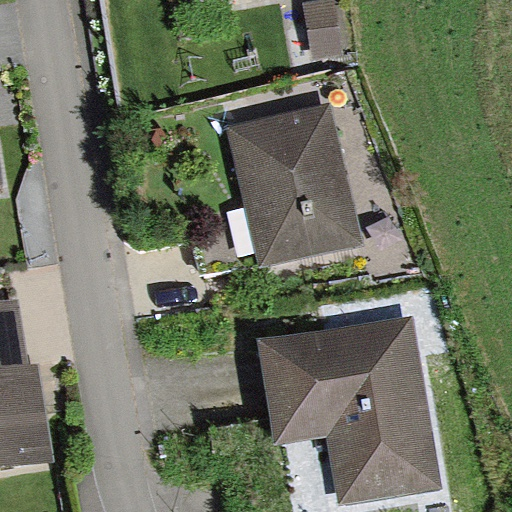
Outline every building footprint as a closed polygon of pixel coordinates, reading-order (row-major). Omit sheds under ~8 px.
[(241,0),(192,0),(194,8),(241,0)] [(336,2),(304,8),(313,63),(345,58),(336,2)] [(364,251),(332,107),(229,130),(261,274),(364,251)] [(243,227),(192,238),(201,280),(252,269),(243,227)] [(19,303),(0,306),(0,479),(58,470),(41,366),(30,367),(19,303)] [(445,494),(417,319),(258,346),(275,449),(328,440),(340,511),(445,494)]
